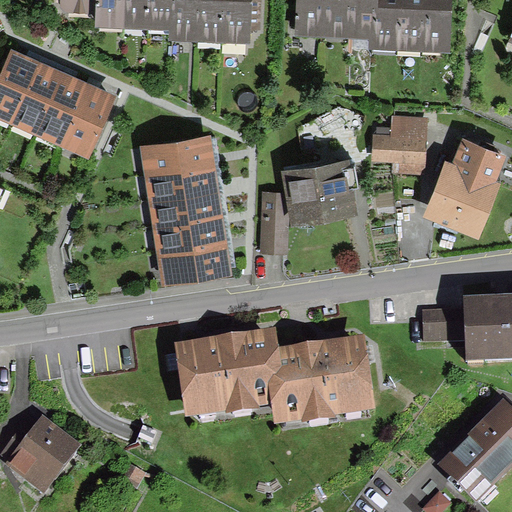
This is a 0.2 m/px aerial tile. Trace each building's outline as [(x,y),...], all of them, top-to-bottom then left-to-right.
[(68,7),(98,9),(98,17),(123,18),(124,0),(63,0),(63,2),(68,7)] [(148,19),(148,0),(124,0),(123,18),(148,19)] [(172,20),(173,0),(148,0),(148,19),(172,20)] [(172,30),(197,31),(198,0),(173,0),(172,20),(172,30)] [(223,0),(198,0),(197,31),(222,32),(223,0)] [(223,0),(222,32),(247,33),(248,25),(257,26),(258,0),(223,0)] [(323,27),(323,0),(298,0),(297,26),(323,27)] [(348,28),(349,0),(323,0),(323,27),(348,28)] [(349,0),(348,28),(372,29),(373,0),(349,0)] [(372,39),(396,40),(398,0),(373,0),(372,29),(372,39)] [(423,0),(398,0),(396,40),(421,41),(423,0)] [(423,0),(421,41),(447,42),(448,0),(423,0)] [(37,64),(13,53),(0,81),(0,106),(15,114),(37,64)] [(61,74),(37,64),(15,114),(39,124),(61,74)] [(85,85),(61,74),(39,124),(62,135),(85,85)] [(109,95),(85,85),(62,135),(87,146),(109,95)] [(402,158),(401,168),(422,169),(424,121),(393,119),(392,136),(392,158),(402,158)] [(375,157),(392,158),(392,136),(376,135),(375,157)] [(149,146),(153,172),(210,164),(206,138),(149,146)] [(500,154),(465,140),(453,169),(446,166),(438,186),(445,189),(437,210),(473,224),(490,183),(488,183),(500,154)] [(354,162),(290,173),(297,212),(349,203),(346,186),(358,184),(354,162)] [(153,172),(157,199),(214,190),(210,164),(153,172)] [(157,199),(161,224),(218,215),(214,190),(157,199)] [(285,198),(266,197),(264,248),(283,249),(285,198)] [(161,224),(165,250),(221,241),(218,215),(161,224)] [(165,250),(169,276),(225,267),(221,241),(165,250)] [(511,304),(463,306),(463,310),(465,341),(465,361),(511,359),(511,304)] [(465,341),(463,310),(422,312),(423,342),(465,341)] [(277,399),(272,359),(269,340),(182,352),(191,411),(277,399)] [(359,347),(272,359),(277,399),(280,418),(367,406),(359,347)] [(511,416),(503,408),(444,468),(476,500),(511,463),(511,416)] [(43,423),(29,441),(26,438),(23,441),(19,438),(5,455),(13,461),(11,464),(27,476),(24,479),(41,492),(76,448),(43,423)] [(144,471),(125,460),(116,475),(135,487),(144,471)] [(432,511),(441,511),(452,499),(441,489),(426,507),(432,511)]
